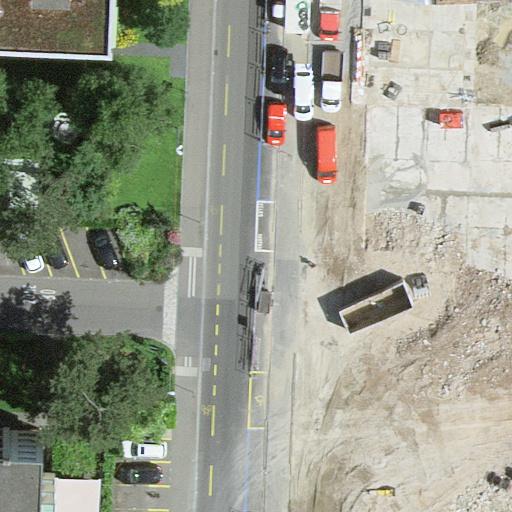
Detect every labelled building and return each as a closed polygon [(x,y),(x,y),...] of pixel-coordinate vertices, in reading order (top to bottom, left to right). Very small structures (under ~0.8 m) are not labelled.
[(106,0),(0,0),(0,24),(105,29),(106,0)] [(364,0),(360,122),(358,156),(491,162),(493,94),(510,95),(511,53),(511,46),(511,12),(497,11),(497,0),(364,0)] [(491,162),(358,156),(349,374),(482,380),(485,312),(501,312),(503,271),(504,230),(488,229),(491,162)] [(482,380),(349,374),(343,511),(476,511),(477,494),(494,495),(495,454),(497,412),(480,412),(482,380)] [(0,428),(0,511),(34,511),(36,466),(38,430),(0,428)]
